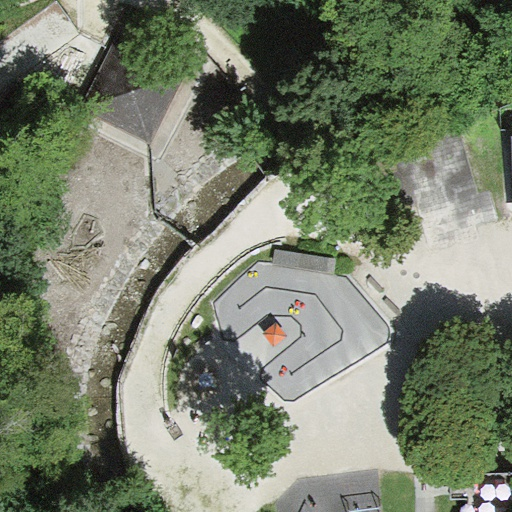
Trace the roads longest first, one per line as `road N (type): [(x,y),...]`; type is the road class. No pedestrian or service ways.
road 1 (track): [(153,0),(212,41),(275,116),(313,206),(412,275),(511,267)]
road 2 (track): [(412,275),(410,359),(310,429),(225,511)]
